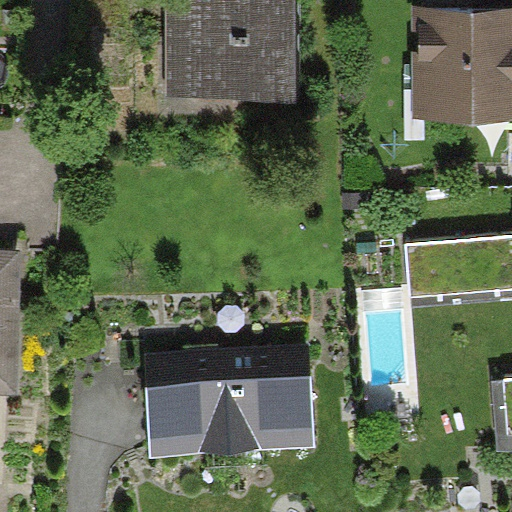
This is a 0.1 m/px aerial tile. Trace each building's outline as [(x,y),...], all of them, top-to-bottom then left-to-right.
[(296,0),(168,0),(171,89),(299,85),(296,0)] [(511,3),(419,3),(418,104),(511,105),(511,3)] [(511,229),(409,238),(415,304),(511,296),(511,372),(492,374),(498,447),(511,445),(511,229)] [(0,388),(15,388),(16,246),(0,245),(0,388)] [(309,362),(146,372),(151,450),(314,441),(309,362)]
